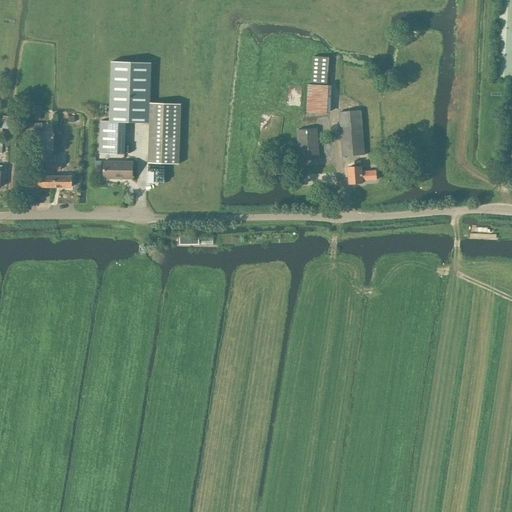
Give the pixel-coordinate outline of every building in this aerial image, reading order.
[(511,75),(511,0),(500,0),(496,77),(511,78),(511,75)] [(111,61),(110,98),(109,121),(100,121),(99,153),(124,154),(125,122),(150,123),(148,163),(178,164),(180,104),(149,103),(151,63),(111,61)] [(308,84),(306,112),(327,113),(328,85),(308,84)] [(338,112),(342,156),(364,154),(360,111),(338,112)] [(299,160),(319,158),(316,129),(296,130),(299,160)] [(132,179),(132,162),(104,161),(103,179),(132,179)] [(362,181),(376,179),(375,170),(361,171),(361,167),(360,161),(355,161),(356,167),(347,168),(349,184),(362,183),(362,181)] [(34,187),(52,187),(52,177),(34,177),(34,187)] [(52,177),(52,187),(70,187),(70,177),(52,177)]
